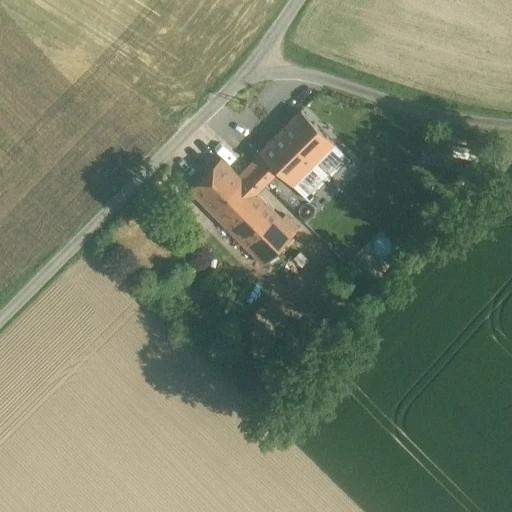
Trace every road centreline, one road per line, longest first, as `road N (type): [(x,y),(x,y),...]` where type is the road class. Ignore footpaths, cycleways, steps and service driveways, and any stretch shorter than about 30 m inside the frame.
road 1 (unclassified): [(0,320),(241,79)]
road 2 (unclassified): [(241,79),(294,73),(446,117),(511,125)]
